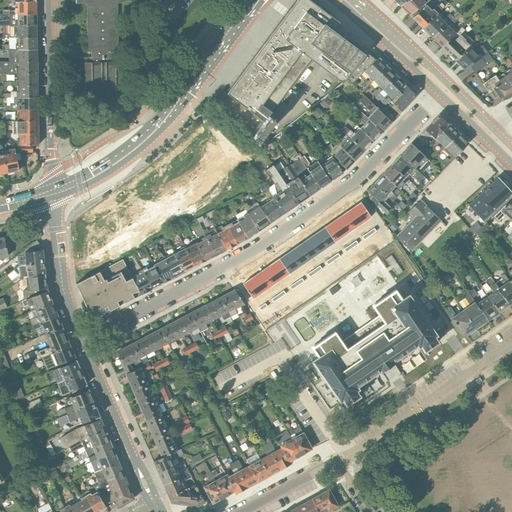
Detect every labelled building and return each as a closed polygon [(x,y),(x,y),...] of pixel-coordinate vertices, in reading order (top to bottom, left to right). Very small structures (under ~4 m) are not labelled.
[(75,0),(75,3),(87,3),(88,52),(91,52),(91,57),(80,57),(81,69),(84,69),(85,91),(86,91),(86,89),(122,88),(122,91),(123,91),(122,61),(121,61),(121,62),(116,62),(116,51),(119,51),(118,5),(118,0),(121,0),(123,0),(75,0)] [(364,72),(376,59),(345,36),(343,39),(332,32),(339,22),(313,2),(314,0),(296,0),(297,0),(275,30),(228,93),(223,90),(224,89),(223,88),(221,91),(222,91),(220,94),(218,97),(216,100),(213,103),(212,104),(254,135),(253,137),(260,142),(276,121),(269,116),(312,59),(322,67),(343,82),(346,78),(352,84),(364,72)] [(406,0),(400,6),(409,15),(426,3),(423,0),(406,0)] [(16,8),(15,8),(15,10),(15,14),(36,13),(36,1),(16,2),(16,8)] [(437,14),(440,11),(444,7),(441,4),(440,4),(438,6),(437,5),(432,11),(426,5),(412,18),(423,29),(437,14)] [(450,14),(446,17),(440,11),(423,29),(433,38),(453,17),(450,14)] [(0,25),(3,26),(9,25),(36,25),(36,13),(15,14),(9,14),(2,14),(0,14),(0,25)] [(453,17),(433,38),(442,48),(460,30),(453,24),(457,21),(453,17)] [(9,34),(4,34),(4,38),(9,38),(15,38),(16,38),(36,37),(36,25),(9,25),(9,34)] [(460,30),(442,48),(455,60),(469,47),(464,41),(468,37),(464,32),(466,31),(462,28),(460,30)] [(36,37),(16,38),(16,43),(16,49),(37,49),(36,37)] [(477,62),(484,57),(483,56),(487,52),(482,45),(475,50),(470,46),(469,47),(455,60),(464,69),(469,66),(476,61),(477,62)] [(9,50),(8,50),(8,62),(37,61),(37,49),(16,49),(9,50)] [(476,61),(469,66),(475,73),(493,60),(487,52),(483,56),(484,57),(477,62),(476,61)] [(378,58),(376,59),(364,72),(368,76),(367,78),(369,80),(368,81),(366,81),(361,85),(365,90),(373,81),(387,67),(383,63),(383,62),(380,59),(379,59),(378,58)] [(0,73),(17,73),(37,73),(37,61),(8,62),(4,62),(0,61),(0,73)] [(387,67),(373,81),(378,85),(376,86),(379,89),(378,89),(375,90),(371,93),(375,97),(382,90),(396,76),(392,72),(392,70),(389,68),(388,68),(387,67)] [(511,67),(503,73),(511,85),(511,67)] [(19,85),(37,85),(37,73),(17,73),(17,82),(4,82),(4,86),(19,85)] [(495,75),(483,84),(489,92),(490,92),(493,97),(497,94),(500,97),(502,96),(503,99),(506,99),(509,97),(511,95),(511,85),(503,73),(497,78),(495,75)] [(396,76),(382,90),(387,94),(385,95),(387,97),(386,99),(384,99),(381,102),(384,106),(387,103),(405,85),(401,81),(401,79),(399,77),(397,77),(396,76)] [(19,91),(16,91),(16,97),(18,97),(38,97),(37,85),(19,85),(19,91)] [(405,85),(387,103),(399,114),(416,96),(405,85)] [(364,96),(359,101),(369,111),(373,114),(368,119),(382,132),(384,131),(386,128),(387,127),(391,122),(380,111),(364,96)] [(10,106),(5,106),(5,110),(18,109),(38,109),(38,97),(18,97),(18,103),(10,103),(10,106)] [(326,108),(332,102),(326,97),(321,103),(326,108)] [(321,111),(316,105),(309,112),(315,117),(321,111)] [(380,111),(391,122),(396,117),(384,106),(380,111)] [(18,115),(17,115),(17,121),(38,121),(38,109),(18,109),(18,115)] [(382,132),(365,115),(359,110),(354,115),(364,124),(359,129),(373,142),(382,132)] [(431,134),(435,138),(449,124),(441,116),(438,117),(424,131),(429,136),(431,134)] [(17,121),(13,121),(13,133),(20,133),(38,133),(38,121),(17,121)] [(449,124),(435,138),(444,148),(458,133),(449,124)] [(373,142),(359,129),(358,128),(353,134),(345,126),(341,129),(363,151),(367,147),(369,147),(371,145),(371,143),(373,142)] [(337,144),(355,160),(356,159),(358,158),(360,156),(360,155),(363,151),(341,129),(338,133),(341,136),(336,142),(337,144)] [(17,145),(18,145),(33,145),(38,145),(38,133),(20,133),(20,139),(17,139),(17,145)] [(446,157),(441,162),(446,167),(469,144),(468,143),(464,139),(463,137),(458,133),(444,148),(442,150),(448,155),(449,156),(447,158),(446,157)] [(153,181),(78,226),(84,237),(85,248),(104,235),(106,238),(164,203),(163,200),(169,193),(172,188),(176,192),(208,152),(189,137),(153,181)] [(412,144),(421,153),(425,149),(416,140),(412,144)] [(355,160),(337,144),(333,148),(330,144),(326,147),(332,154),(346,169),(350,166),(352,165),(354,163),(354,161),(355,160)] [(404,152),(401,155),(415,168),(416,166),(419,170),(424,164),(429,160),(425,157),(421,153),(412,144),(407,149),(406,149),(404,151),(404,152)] [(33,145),(17,145),(18,153),(33,153),(33,145)] [(3,153),(7,173),(19,170),(15,148),(9,149),(10,152),(3,153)] [(320,189),(331,181),(317,160),(309,165),(303,155),(299,158),(300,159),(306,169),(309,174),(320,189)] [(332,155),(325,160),(321,163),(333,180),(343,173),(332,155)] [(424,176),(415,168),(401,155),(392,165),(406,177),(409,174),(419,182),(424,176)] [(306,169),(300,159),(289,166),(296,175),(310,196),(320,189),(309,174),(306,176),(302,171),(306,169)] [(272,164),(264,170),(274,184),(276,194),(272,196),(274,199),(284,213),(299,203),(278,172),(272,164)] [(284,168),(278,172),(299,203),(310,196),(296,175),(289,166),(289,165),(284,168)] [(396,186),(400,190),(405,184),(402,181),(406,177),(392,165),(383,174),(396,186)] [(396,186),(383,174),(382,176),(381,176),(379,178),(379,179),(374,184),(388,196),(393,201),(397,196),(391,191),(396,186)] [(498,177),(468,205),(483,220),(511,193),(511,191),(509,188),(510,187),(504,180),(503,182),(498,177)] [(388,196),(374,184),(372,186),(371,186),(369,188),(369,189),(368,191),(373,196),(370,199),(386,214),(392,208),(384,200),(388,196)] [(417,196),(413,192),(408,197),(412,201),(417,196)] [(269,201),(260,207),(270,223),(272,221),(273,221),(276,220),(276,219),(284,213),(274,199),(272,196),(268,199),(269,201)] [(239,197),(232,200),(235,207),(242,203),(239,197)] [(511,219),(511,199),(501,211),(500,210),(494,216),(499,221),(505,215),(511,221),(511,219)] [(411,251),(441,221),(421,200),(408,213),(414,219),(396,236),(411,251)] [(406,206),(401,201),(397,205),(402,210),(406,206)] [(361,202),(352,209),(362,223),(371,217),(361,202)] [(270,223),(258,205),(248,213),(248,212),(258,231),(260,230),(261,230),(264,228),(264,227),(270,223)] [(352,209),(343,215),(352,230),(362,223),(352,209)] [(258,231),(248,212),(243,215),(243,216),(237,219),(248,238),(258,231)] [(343,215),(334,221),(343,236),(352,230),(343,215)] [(248,238),(237,219),(226,225),(237,244),(248,238)] [(334,221),(324,227),(334,242),(343,236),(334,221)] [(474,233),(481,227),(476,222),(470,228),(474,233)] [(394,232),(398,227),(394,223),(389,228),(394,232)] [(237,244),(226,225),(222,227),(221,225),(215,228),(226,250),(237,244)] [(324,227),(315,234),(325,248),(334,242),(324,227)] [(226,250),(215,228),(208,231),(207,229),(203,231),(205,235),(216,256),(226,250)] [(315,234),(306,240),(316,255),(325,248),(315,234)] [(202,240),(197,243),(206,261),(216,256),(205,235),(201,238),(202,240)] [(3,238),(0,238),(0,257),(8,256),(6,247),(9,247),(7,238),(3,238)] [(37,240),(18,254),(19,265),(44,263),(42,250),(42,247),(37,240)] [(306,240),(297,246),(307,261),(316,255),(306,240)] [(206,261),(197,243),(196,243),(196,242),(185,248),(195,267),(206,261)] [(466,243),(457,251),(461,253),(461,254),(469,248),(466,243)] [(195,267),(185,248),(184,246),(180,248),(181,250),(175,253),(185,272),(195,267)] [(297,246),(288,253),(298,267),(307,261),(297,246)] [(185,272),(175,253),(165,259),(174,277),(185,272)] [(288,253),(279,259),(289,273),(298,267),(288,253)] [(76,284),(90,317),(95,318),(105,314),(102,309),(108,306),(110,311),(134,298),(134,297),(133,298),(132,296),(138,292),(140,295),(141,295),(132,278),(123,259),(76,282),(76,284)] [(174,277),(165,259),(153,264),(154,266),(163,283),(174,277)] [(279,259),(270,265),(280,280),(289,273),(279,259)] [(442,278),(452,270),(446,262),(436,270),(442,278)] [(44,263),(19,265),(21,279),(23,277),(27,277),(46,276),(44,263)] [(270,265),(261,271),(271,286),(280,280),(270,265)] [(146,267),(142,269),(153,289),(163,283),(154,266),(148,270),(146,267)] [(153,289),(142,269),(138,271),(139,274),(132,278),(141,295),(153,289)] [(436,270),(427,277),(433,285),(442,278),(439,274),(436,270)] [(261,271),(252,278),(262,292),(271,286),(261,271)] [(501,280),(495,284),(510,305),(511,304),(511,284),(510,281),(504,273),(499,277),(501,280)] [(23,300),(48,291),(47,289),(46,282),(47,281),(47,278),(46,277),(46,276),(27,277),(28,284),(26,284),(26,290),(22,290),(23,300)] [(252,278),(243,284),(253,299),(262,292),(252,278)] [(492,291),(487,294),(499,312),(500,312),(502,313),(505,311),(505,308),(510,305),(495,284),(493,280),(488,283),(491,286),(489,287),(492,291)] [(468,292),(468,293),(472,298),(478,295),(473,288),(468,292)] [(335,331),(311,347),(318,357),(312,361),(340,402),(343,400),(346,406),(360,397),(356,391),(358,389),(357,387),(380,371),(381,372),(394,363),(393,362),(417,346),(418,348),(421,346),(425,352),(438,343),(437,342),(434,337),(436,336),(408,295),(402,299),(395,289),(372,306),(383,323),(363,337),(347,348),(335,331)] [(238,313),(235,308),(244,303),(235,290),(220,298),(230,317),(238,313)] [(31,311),(52,302),(51,301),(52,300),(51,297),(50,296),(48,291),(23,300),(22,301),(24,307),(28,305),(31,311)] [(463,309),(463,310),(476,329),(477,330),(483,326),(482,324),(488,320),(476,304),(472,298),(468,293),(466,295),(465,298),(470,305),(463,309)] [(481,300),(476,304),(488,320),(492,317),(495,318),(497,316),(497,313),(499,312),(487,294),(480,299),(481,300)] [(230,317),(220,298),(206,305),(213,319),(221,315),(224,321),(230,317)] [(31,325),(57,315),(55,309),(55,308),(54,304),(53,304),(52,302),(31,311),(27,313),(30,319),(29,320),(31,325)] [(206,305),(191,313),(198,327),(200,331),(207,328),(205,324),(213,319),(206,305)] [(450,308),(446,311),(464,337),(469,333),(470,335),(477,330),(476,329),(463,310),(455,315),(450,308)] [(191,313),(176,321),(183,335),(191,331),(193,335),(200,331),(198,327),(191,313)] [(247,323),(253,319),(251,314),(244,318),(247,323)] [(57,315),(31,325),(32,325),(34,330),(36,329),(39,337),(44,335),(62,327),(61,326),(62,324),(61,321),(59,321),(57,315)] [(161,329),(168,343),(183,335),(176,321),(161,329)] [(27,364),(70,346),(62,327),(44,335),(49,347),(38,352),(37,350),(24,356),(27,364)] [(226,327),(219,331),(222,337),(229,333),(226,327)] [(161,329),(146,337),(154,350),(168,343),(161,329)] [(222,337),(219,331),(213,334),(215,340),(222,337)] [(139,358),(154,350),(146,337),(131,344),(139,358)] [(120,360),(123,367),(129,363),(139,358),(131,344),(117,352),(120,360)] [(195,344),(189,348),(191,352),(192,354),(198,350),(195,344)] [(70,346),(43,357),(48,369),(53,367),(75,358),(74,355),(73,352),(72,352),(70,346)] [(188,347),(182,350),(185,355),(191,352),(189,348),(188,347)] [(166,358),(159,362),(163,368),(169,365),(166,358)] [(58,369),(52,371),(57,383),(58,383),(63,380),(81,373),(79,367),(79,366),(78,364),(77,364),(76,361),(58,369)] [(163,368),(159,362),(153,365),(156,371),(163,368)] [(126,374),(133,390),(148,384),(144,375),(145,375),(144,371),(145,370),(144,366),(126,374)] [(63,380),(58,383),(59,386),(63,395),(65,394),(69,392),(86,385),(85,383),(85,382),(84,379),(81,373),(63,380)] [(148,384),(133,390),(140,407),(155,401),(151,390),(148,384)] [(159,389),(163,396),(169,393),(165,386),(159,389)] [(64,408),(57,411),(64,415),(94,403),(88,390),(71,397),(71,396),(68,397),(64,399),(68,407),(64,409),(64,408)] [(169,393),(163,396),(166,402),(172,399),(169,393)] [(23,415),(43,407),(39,398),(29,403),(30,406),(21,410),(23,415)] [(155,401),(140,407),(148,424),(163,417),(162,415),(159,409),(155,401)] [(94,403),(64,415),(56,418),(59,426),(78,418),(81,424),(99,416),(94,403)] [(226,412),(221,415),(225,422),(230,419),(226,412)] [(186,416),(181,418),(184,425),(189,422),(186,416)] [(163,417),(148,424),(155,440),(170,434),(163,417)] [(181,418),(174,421),(177,428),(184,425),(181,418)] [(68,447),(105,430),(100,419),(74,430),(60,438),(67,448),(68,447)] [(190,423),(184,426),(187,432),(192,430),(190,423)] [(287,430),(301,456),(306,453),(305,453),(312,449),(311,448),(311,447),(310,446),(300,427),(293,430),(291,427),(290,427),(288,423),(284,425),(287,430)] [(184,426),(178,429),(180,435),(187,432),(184,426)] [(105,430),(68,447),(71,452),(77,449),(79,454),(85,451),(85,450),(109,440),(109,439),(109,438),(108,435),(107,435),(105,430)] [(287,430),(276,436),(280,444),(279,445),(280,448),(290,465),(291,464),(290,461),(296,458),(296,459),(301,456),(287,430)] [(170,434),(155,440),(162,457),(177,450),(170,434)] [(221,443),(217,436),(209,439),(213,447),(221,443)] [(48,441),(53,438),(52,437),(43,442),(47,447),(50,445),(48,441)] [(89,461),(114,451),(112,447),(112,446),(111,443),(110,442),(109,440),(85,450),(85,451),(89,461)] [(269,451),(274,448),(271,442),(266,445),(269,451)] [(265,453),(269,451),(266,445),(261,447),(264,454),(265,453)] [(280,448),(275,451),(270,453),(280,471),(285,468),(285,467),(290,465),(280,448)] [(176,459),(183,455),(183,454),(181,449),(177,450),(162,457),(153,461),(156,467),(157,471),(158,471),(158,472),(174,466),(174,465),(172,460),(176,459)] [(249,465),(258,482),(269,476),(260,459),(255,450),(250,453),(252,456),(246,459),(249,465)] [(94,473),(118,462),(118,461),(118,460),(117,456),(116,455),(114,451),(89,461),(94,473)] [(280,471),(270,453),(266,455),(260,459),(269,476),(275,473),(276,473),(280,471)] [(199,454),(191,458),(193,463),(201,458),(199,454)] [(237,469),(238,471),(248,488),(252,486),(252,485),(258,482),(249,465),(242,469),(241,466),(242,466),(238,460),(233,462),(237,469)] [(99,483),(123,473),(121,468),(121,467),(120,464),(119,463),(118,462),(94,473),(99,483)] [(206,473),(210,471),(204,462),(195,467),(198,473),(204,470),(206,473)] [(235,491),(236,494),(243,490),(243,491),(248,488),(238,471),(237,469),(233,462),(228,465),(233,473),(228,476),(235,491)] [(174,466),(158,472),(159,474),(159,475),(160,478),(161,478),(164,484),(189,474),(187,468),(181,471),(182,473),(179,475),(174,466)] [(214,469),(210,471),(213,478),(218,475),(214,469)] [(57,477),(54,471),(49,473),(52,479),(57,477)] [(209,480),(213,478),(210,471),(205,474),(209,480)] [(95,486),(100,496),(128,484),(123,473),(99,483),(99,484),(95,486)] [(169,496),(185,489),(180,479),(184,478),(185,481),(191,478),(189,474),(164,484),(166,490),(166,491),(167,494),(168,495),(169,496)] [(215,480),(224,498),(229,495),(229,494),(235,491),(228,476),(227,474),(215,480)] [(224,498),(215,480),(210,482),(205,485),(204,486),(204,487),(211,500),(211,502),(212,502),(213,503),(215,503),(216,502),(219,500),(220,500),(224,498)] [(100,496),(106,507),(111,504),(113,510),(118,507),(132,500),(133,496),(128,484),(100,496)] [(185,489),(169,496),(172,503),(198,506),(205,503),(196,485),(195,484),(188,487),(188,488),(185,489)] [(84,493),(94,511),(97,511),(106,507),(100,496),(95,486),(93,487),(97,493),(91,496),(88,490),(84,493)] [(329,490),(312,499),(318,511),(330,511),(337,506),(337,504),(337,503),(336,500),(334,500),(332,497),(333,495),(332,493),(330,492),(329,490)] [(76,503),(80,511),(94,511),(84,493),(79,496),(81,500),(76,503)] [(318,511),(312,499),(301,506),(303,511),(318,511)] [(59,511),(67,511),(60,500),(56,503),(57,505),(60,511),(59,511)] [(69,505),(64,507),(67,511),(80,511),(76,503),(70,507),(69,505)]
